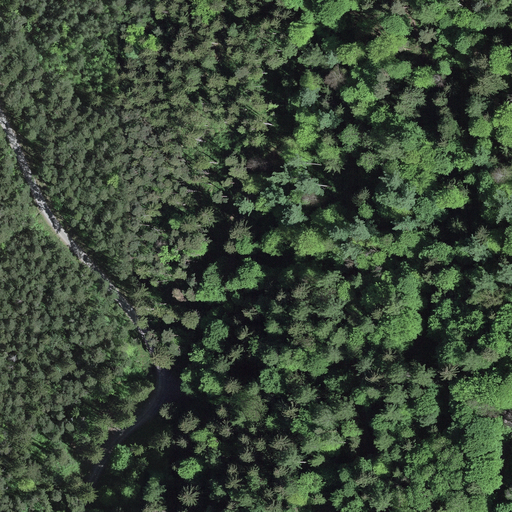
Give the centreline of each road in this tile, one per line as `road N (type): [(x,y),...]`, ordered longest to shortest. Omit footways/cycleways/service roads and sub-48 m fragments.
road 1 (track): [(224,511),(269,398),(281,251),(275,200),(265,189),(245,208),(213,361),(189,392),(160,398)]
road 2 (track): [(325,511),(383,430),(455,255),(449,154),(404,0)]
road 3 (track): [(74,511),(117,441),(160,398),(161,371),(133,316),(41,207),(0,114)]
